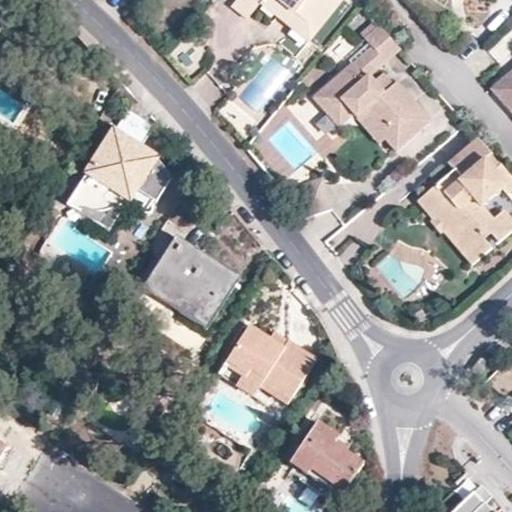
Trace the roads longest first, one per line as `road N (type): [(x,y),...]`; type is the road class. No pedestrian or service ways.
road 1 (residential): [(387,359),(170,93),(74,0)]
road 2 (residential): [(394,0),(511,134)]
